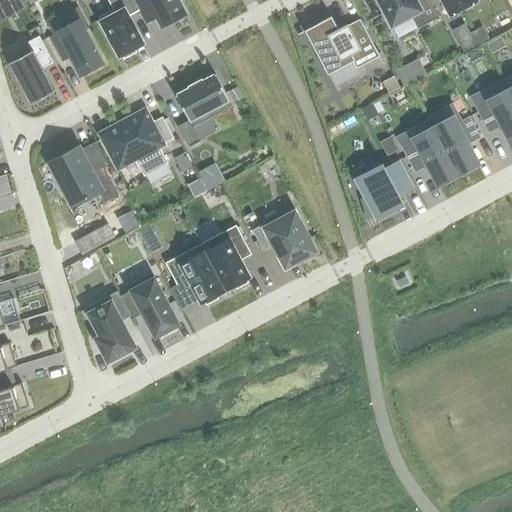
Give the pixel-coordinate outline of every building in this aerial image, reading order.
[(5,0),(0,3),(0,20),(27,5),(23,0),(5,0)] [(127,16),(138,11),(132,0),(107,0),(113,10),(97,18),(118,57),(121,56),(122,59),(135,52),(133,49),(142,44),(127,16)] [(132,0),(138,11),(142,17),(152,11),(160,27),(171,21),(184,14),(177,0),(132,0)] [(438,17),(428,0),(377,0),(391,26),(410,15),(417,28),(438,17)] [(439,0),(448,16),(476,1),(475,0),(439,0)] [(330,17),(303,31),(327,74),(351,61),(355,69),(378,56),(359,19),(346,26),(338,31),(330,17)] [(100,63),(79,23),(49,39),(58,56),(68,51),(80,73),(100,63)] [(465,23),(452,30),(463,51),(476,45),(465,23)] [(52,63),(49,57),(37,34),(25,40),(31,50),(7,63),(29,104),(54,91),(42,68),(52,63)] [(500,37),(486,44),(491,54),(505,46),(500,37)] [(408,68),(398,74),(404,84),(413,79),(408,68)] [(188,88),(174,95),(188,121),(177,127),(188,148),(201,141),(193,127),(232,106),(214,74),(200,81),(200,80),(188,87),(188,88)] [(381,81),(388,93),(399,87),(393,75),(381,81)] [(511,143),(511,100),(505,88),(486,98),(490,104),(476,112),(488,133),(497,128),(494,123),(498,121),(511,144),(511,143)] [(367,121),(378,115),(372,104),(361,110),(367,121)] [(100,134),(117,167),(134,158),(144,175),(166,163),(157,146),(172,139),(161,118),(150,124),(143,111),(126,120),(117,125),(100,134)] [(451,116),(431,127),(456,173),(457,175),(477,165),(463,140),(455,124),(451,116)] [(479,137),(468,116),(455,124),(463,140),(468,137),(470,142),(479,137)] [(456,173),(431,127),(398,144),(413,173),(422,168),(420,163),(424,160),(437,184),(456,173)] [(102,167),(107,165),(95,142),(79,150),(77,146),(48,162),(56,176),(54,178),(61,192),(63,191),(72,206),(98,192),(104,202),(117,195),(102,167)] [(185,151),(174,158),(182,173),(193,166),(185,151)] [(381,164),(354,178),(364,198),(361,200),(367,219),(374,216),(376,219),(402,205),(396,194),(410,186),(397,161),(383,169),(381,164)] [(202,170),(211,188),(223,181),(214,163),(202,170)] [(140,226),(132,210),(117,219),(125,234),(140,226)] [(293,212),(264,228),(263,228),(272,245),(284,268),(314,252),(293,212)] [(141,237),(153,231),(148,223),(136,229),(141,237)] [(107,224),(74,242),(81,256),(115,238),(107,224)] [(263,228),(264,228),(263,224),(251,230),(253,234),(262,251),(272,245),(263,228)] [(224,290),(233,285),(235,289),(247,283),(245,279),(249,277),(236,254),(247,248),(235,225),(200,244),(224,290)] [(205,305),(217,299),(215,295),(224,290),(200,244),(164,263),(176,285),(187,279),(200,303),(203,302),(205,305)] [(177,324),(150,273),(127,285),(130,291),(119,296),(130,316),(132,319),(142,314),(154,337),(177,324)] [(120,321),(130,316),(119,296),(117,291),(84,308),(99,336),(94,339),(107,362),(134,347),(120,321)] [(168,345),(185,337),(180,326),(163,334),(168,345)] [(0,370),(16,366),(8,342),(0,344),(0,370)] [(0,414),(28,406),(21,383),(0,388),(0,414)]
